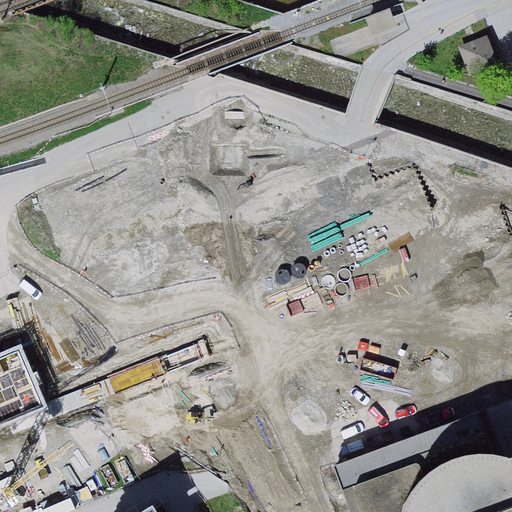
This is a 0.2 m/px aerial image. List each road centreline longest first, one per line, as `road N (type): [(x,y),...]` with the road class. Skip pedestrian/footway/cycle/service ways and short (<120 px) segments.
road 1 (primary): [(0,255),(352,86),(456,0)]
road 2 (unclassified): [(0,191),(216,97),(355,133)]
road 3 (residential): [(355,133),(381,61),(487,0)]
